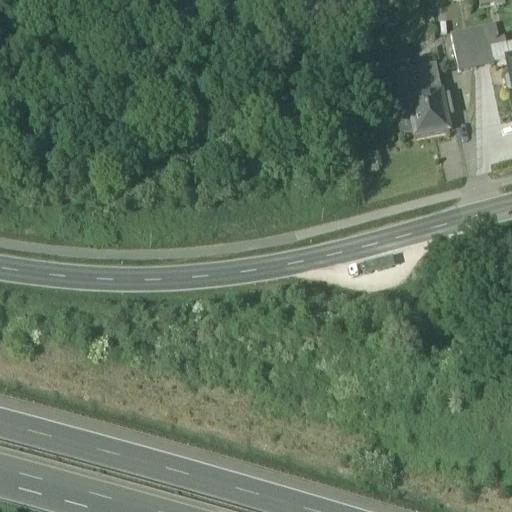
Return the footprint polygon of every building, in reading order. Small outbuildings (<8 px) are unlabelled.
[(503,0),(476,0),(479,9),(504,4),(503,0)] [(485,30),(464,34),(472,72),(493,67),(493,65),(488,42),(485,30)] [(458,75),(472,72),(464,34),(450,37),(458,75)] [(497,40),(488,42),(493,65),(507,63),(506,61),(511,59),(511,43),(498,46),(497,40)] [(435,68),(424,71),(426,81),(437,79),(435,68)] [(413,134),(414,141),(448,134),(445,119),(451,118),(447,99),(441,100),(437,79),(426,81),(424,71),(401,76),(408,113),(401,114),(396,115),(400,136),(413,134)] [(393,77),(401,114),(408,113),(401,76),(393,77)]
